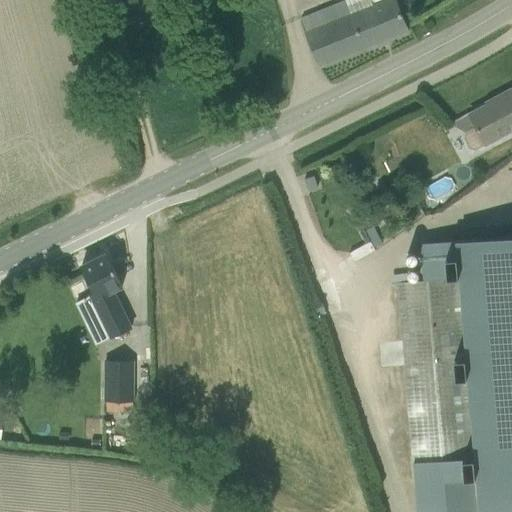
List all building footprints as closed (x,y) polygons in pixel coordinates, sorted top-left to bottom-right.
[(343,0),(299,18),(319,68),(407,32),(394,0),(343,0)] [(511,95),(510,93),(468,115),(475,127),(465,133),(463,139),(468,149),(474,151),(484,145),(485,147),(511,132),(511,95)] [(475,127),(468,115),(449,125),(465,133),(475,127)] [(396,284),(415,511),(476,511),(458,292),(468,291),(486,511),(511,511),(511,223),(463,228),(464,240),(458,241),(461,278),(396,284)] [(437,276),(457,274),(455,252),(434,254),(437,276)] [(93,294),(88,296),(108,339),(132,328),(115,293),(122,290),(105,254),(80,266),(93,294)] [(93,346),(108,339),(88,296),(73,303),(93,346)] [(131,360),(102,361),(103,404),(132,403),(131,360)]
